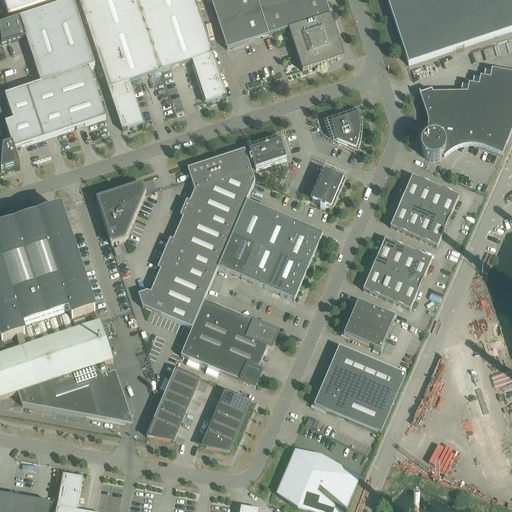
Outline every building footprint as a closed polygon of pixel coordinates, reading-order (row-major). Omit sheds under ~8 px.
[(2,0),(8,17),(58,0),(2,0)] [(78,0),(122,133),(143,126),(130,84),(192,64),(206,105),(227,98),(194,0),(78,0)] [(300,66),(302,73),(310,71),(316,69),(317,69),(317,68),(323,66),(323,67),(324,66),(330,64),(331,64),(337,62),(338,62),(338,61),(345,59),(342,52),(343,52),(342,51),(340,45),(340,44),(340,45),(338,38),(335,32),(336,31),(335,31),(333,25),(334,25),(333,24),(324,0),(210,0),(227,52),(248,45),(269,38),(289,31),(291,38),(290,38),(291,39),(293,45),(293,46),(295,52),(295,53),(296,52),(298,59),(297,59),(298,59),(300,66)] [(511,0),(386,0),(408,67),(511,32),(511,0)] [(0,26),(0,29),(2,48),(26,40),(41,85),(89,70),(95,68),(73,2),(0,26)] [(41,85),(5,97),(14,122),(5,125),(12,145),(3,148),(1,173),(20,167),(15,151),(106,120),(89,70),(41,85)] [(427,121),(428,122),(428,123),(428,125),(428,127),(428,128),(427,130),(427,131),(426,134),(425,137),(423,139),(422,141),(422,142),(422,141),(424,143),(422,146),(421,148),(421,150),(421,152),(421,155),(424,158),(425,160),(427,161),(430,163),(432,163),(435,163),(437,163),(439,162),(442,159),(444,161),(443,161),(444,161),(446,159),(448,157),(451,155),(453,154),(456,152),(459,151),(460,151),(463,150),(464,149),(466,149),(469,149),(470,149),(473,149),(477,149),(480,150),(484,151),(503,159),(503,158),(511,133),(511,76),(492,72),(490,81),(480,79),(479,88),(469,87),(467,95),(433,96),(432,93),(420,97),(427,119),(427,121)] [(348,150),(358,154),(360,146),(361,145),(362,139),(362,138),(362,132),(362,131),(362,125),(362,124),(361,118),(359,114),(330,124),(337,145),(348,150)] [(253,163),(256,172),(287,162),(283,151),(280,141),(249,151),(251,159),(249,159),(251,164),(253,163)] [(204,303),(218,271),(232,237),(247,204),(255,184),(245,152),(188,171),(191,181),(195,193),(190,204),(187,203),(180,218),(183,219),(173,243),(170,241),(158,270),(161,272),(151,295),(148,294),(138,297),(143,309),(192,331),(204,303)] [(320,209),(325,211),(326,209),(333,212),(346,183),(325,174),(312,204),(321,207),(320,209)] [(390,230),(437,250),(459,199),(412,179),(390,230)] [(96,201),(111,248),(126,243),(127,241),(128,237),(145,199),(146,195),(143,186),(96,201)] [(232,237),(256,247),(270,214),(247,204),(232,237)] [(86,419),(124,426),(129,420),(125,407),(126,407),(119,386),(115,375),(108,377),(105,367),(112,364),(100,327),(99,325),(100,325),(96,314),(62,213),(39,220),(0,232),(0,401),(18,396),(22,408),(86,420),(86,419)] [(256,247),(279,257),(293,224),(270,214),(256,247)] [(279,257),(308,270),(323,236),(293,224),(279,257)] [(218,271),(241,281),(256,247),(232,237),(218,271)] [(363,293),(410,313),(432,262),(385,242),(363,293)] [(241,281),(265,291),(279,257),(256,247),(241,281)] [(279,257),(265,291),(294,303),(308,270),(279,257)] [(192,331),(263,361),(268,350),(271,351),(278,335),(204,303),(192,331)] [(347,340),(367,349),(382,315),(358,305),(345,335),(343,339),(347,340)] [(263,361),(192,331),(181,359),(254,390),(261,375),(258,373),(263,361)] [(324,414),(380,438),(406,378),(339,349),(322,389),(322,390),(314,409),(325,413),(324,414)] [(147,439),(170,443),(171,440),(173,441),(174,441),(199,382),(175,372),(147,439)] [(207,442),(207,441),(209,442),(206,450),(229,454),(250,405),(250,404),(226,394),(206,441),(207,442)] [(305,428),(310,430),(313,423),(308,421),(305,428)] [(357,485),(359,481),(356,479),(355,480),(321,465),(323,460),(321,459),(309,457),(308,459),(297,455),(294,463),(295,463),(280,498),(289,502),(288,505),(298,511),(299,511),(345,511),(354,493),(352,491),(357,485)] [(76,481),(76,480),(63,477),(56,511),(253,511),(247,511),(246,511),(245,511),(242,511),(241,511),(76,511),(82,487),(80,487),(81,482),(76,481)] [(0,502),(0,511),(50,511),(52,506),(49,506),(48,511),(0,502)]
